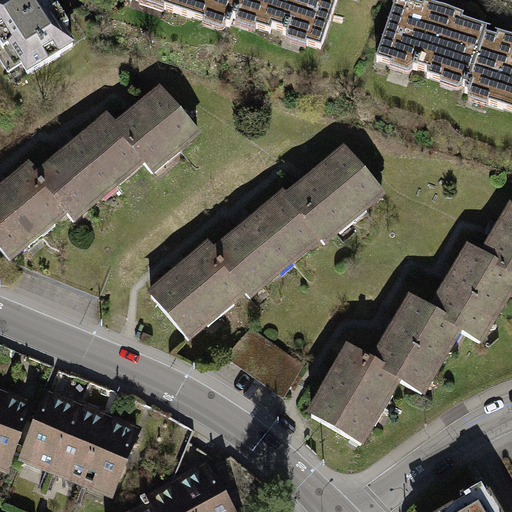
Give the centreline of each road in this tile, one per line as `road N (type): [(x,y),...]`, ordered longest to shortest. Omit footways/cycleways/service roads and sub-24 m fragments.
road 1 (tertiary): [(0,317),(223,418),(332,511)]
road 2 (residential): [(511,411),(469,432),(359,511)]
